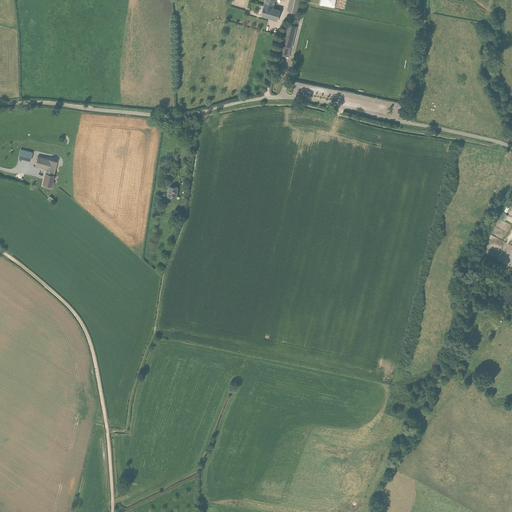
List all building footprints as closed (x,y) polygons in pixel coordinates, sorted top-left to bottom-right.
[(272,8),(274,0),(264,0),(260,15),(277,20),(280,10),(272,8)] [(299,2),(299,0),(289,0),(287,10),(300,13),(302,3),(299,2)] [(282,45),(281,49),(279,54),(289,56),(291,47),(292,47),(297,26),(288,24),(283,45),(282,45)] [(32,152),(20,150),(19,158),(31,160),(32,152)] [(57,161),(38,156),(36,166),(46,169),(45,173),(43,183),(45,184),(45,187),(53,188),(54,183),(52,182),(57,161)] [(168,186),(168,191),(167,197),(176,198),(177,193),(178,188),(168,186)]
